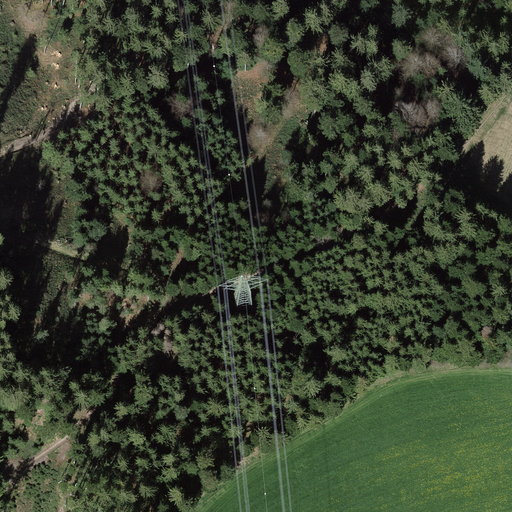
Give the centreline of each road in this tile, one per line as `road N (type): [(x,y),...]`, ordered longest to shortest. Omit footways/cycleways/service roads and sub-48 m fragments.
road 1 (track): [(167,316),(80,425),(0,481)]
road 2 (track): [(167,316),(169,273),(273,134)]
road 3 (track): [(0,230),(169,273)]
road 4 (track): [(369,0),(314,56),(273,134)]
road 5 (track): [(313,253),(167,316)]
